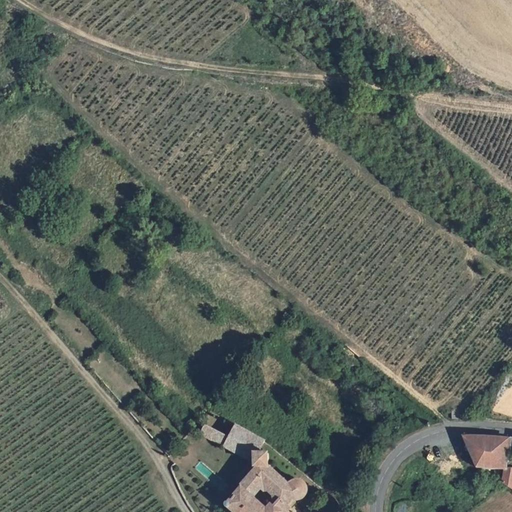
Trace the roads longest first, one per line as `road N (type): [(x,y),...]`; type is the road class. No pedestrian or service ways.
road 1 (track): [(511,108),(318,76),(151,62),(104,48),(18,0)]
road 2 (track): [(186,511),(159,461),(0,274)]
road 3 (tertiary): [(376,511),(385,476),(415,441),(453,429),(511,431)]
